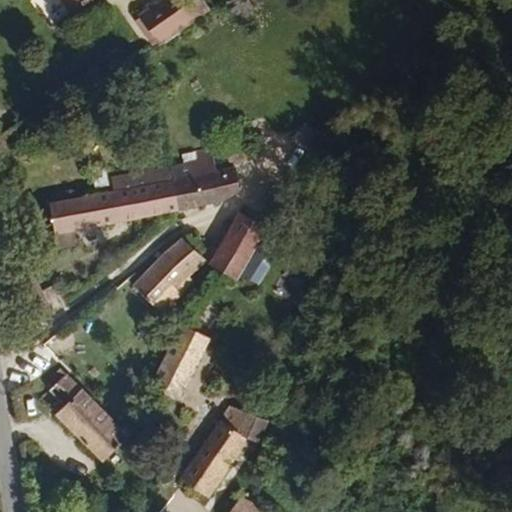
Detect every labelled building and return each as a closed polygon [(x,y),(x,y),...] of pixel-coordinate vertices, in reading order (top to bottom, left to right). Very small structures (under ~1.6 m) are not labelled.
[(203,7),(199,0),(149,0),(131,11),(150,40),(203,7)] [(245,132),(226,142),(236,160),(255,150),(245,132)] [(168,173),(160,175),(172,206),(220,189),(235,178),(228,159),(215,162),(206,140),(173,150),(176,159),(164,162),(168,173)] [(160,175),(44,208),(54,239),(72,234),(172,206),(160,175)] [(235,209),(218,245),(210,261),(239,277),(263,224),(235,209)] [(72,234),(54,239),(58,251),(75,246),(72,234)] [(149,251),(123,286),(160,311),(186,274),(182,272),(193,252),(170,236),(156,255),(149,251)] [(203,238),(200,246),(210,261),(218,245),(203,238)] [(37,287),(26,274),(6,291),(16,304),(37,287)] [(52,306),(37,287),(16,304),(31,323),(52,306)] [(219,328),(186,312),(149,381),(158,386),(151,399),(164,405),(170,393),(182,399),(219,328)] [(61,394),(49,406),(98,460),(121,438),(65,374),(52,382),(61,394)] [(260,418),(236,403),(179,467),(199,487),(206,484),(235,450),(243,453),(260,418)] [(199,511),(184,491),(159,510),(160,511),(199,511)]
